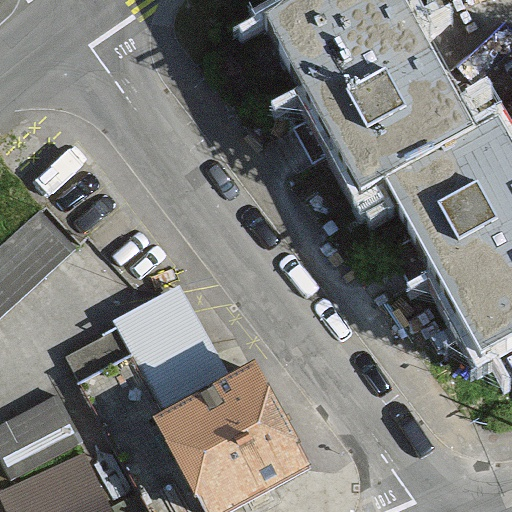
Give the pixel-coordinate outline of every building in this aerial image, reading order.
[(389,197),(482,145),(401,0),(321,0),(267,30),(367,209),(389,197)] [(511,365),(511,144),(505,132),(482,145),(389,197),(489,378),(511,365)] [(187,301),(66,363),(143,511),(197,511),(150,420),(227,380),(187,301)] [(237,511),(310,474),(255,366),(227,380),(150,420),(197,511),(237,511)] [(109,511),(85,457),(0,494),(0,500),(5,511),(109,511)]
